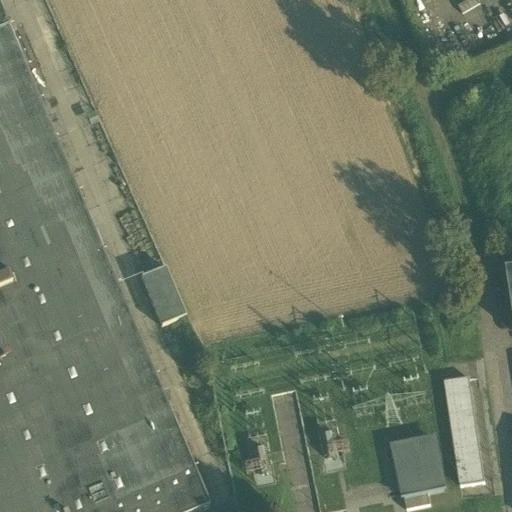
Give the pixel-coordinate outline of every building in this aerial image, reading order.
[(0,511),(207,511),(7,30),(0,33),(0,511)] [(140,281),(161,330),(185,320),(165,271),(140,281)] [(469,382),(445,386),(461,491),(485,487),(469,382)] [(394,451),(404,502),(444,494),(434,443),(394,451)] [(429,498),(405,503),(406,511),(422,511),(431,510),(429,498)]
